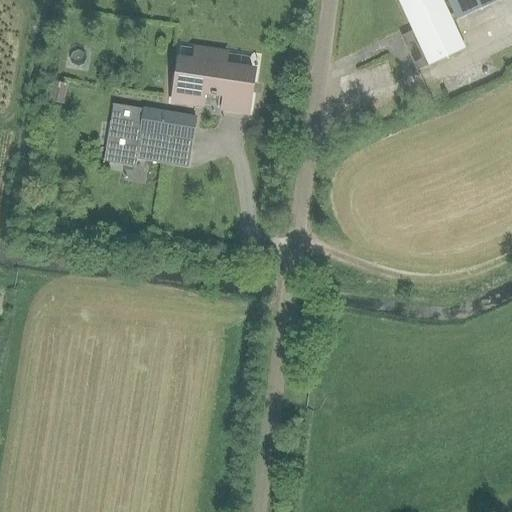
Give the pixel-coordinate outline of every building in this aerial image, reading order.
[(399,0),(398,1),(413,33),(402,38),(417,71),(465,49),(442,0),(399,0)] [(447,0),(457,21),(501,0),(447,0)] [(201,62),(180,59),(174,99),(202,103),(204,93),(211,95),(211,96),(216,97),(216,95),(224,97),(223,106),(247,110),(253,70),(225,65),(227,56),(203,52),(201,62)] [(63,105),(67,84),(52,81),(48,102),(63,105)] [(113,104),(104,163),(135,168),(136,162),(159,166),(164,135),(191,139),(194,119),(194,118),(163,112),(144,109),(141,109),(113,104)]
